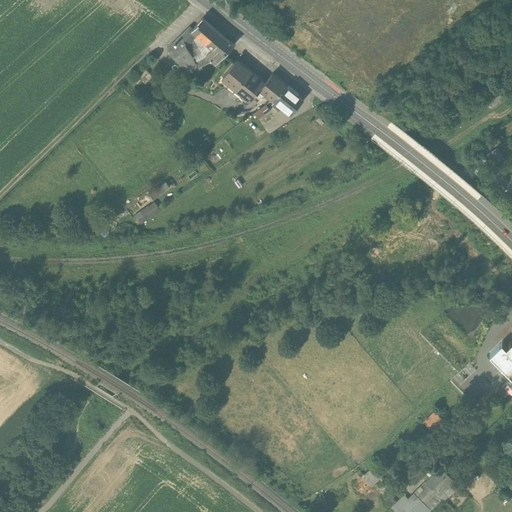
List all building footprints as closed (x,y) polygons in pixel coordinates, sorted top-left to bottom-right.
[(234,44),(203,17),(192,30),(198,35),(198,36),(213,49),(206,56),(207,57),(216,65),(234,44)] [(189,27),(167,49),(179,65),(201,55),(193,40),(198,35),(192,30),(189,27)] [(198,36),(198,35),(193,40),(201,55),(179,65),(183,71),(205,59),(207,57),(206,56),(213,49),(198,36)] [(183,71),(173,78),(180,87),(191,80),(188,76),(209,64),(205,59),(183,71)] [(237,60),(223,77),(237,88),(251,71),(237,60)] [(144,68),(133,80),(137,84),(148,72),(144,68)] [(265,82),(251,71),(237,88),(251,100),(253,98),(261,89),(266,82),(265,82)] [(287,85),(273,73),(265,82),(266,82),(261,89),(266,93),(274,100),(275,99),(287,85)] [(237,88),(223,77),(219,81),(233,93),(237,88)] [(287,85),(275,99),(292,112),(303,98),(287,85)] [(251,100),(237,88),(233,93),(247,105),(251,100)] [(261,89),(253,98),(258,103),(266,93),(261,89)] [(266,104),(254,113),(258,119),(270,110),(266,104)] [(136,213),(142,223),(164,211),(159,201),(136,213)] [(511,338),(506,344),(502,339),(490,351),(511,373),(511,338)] [(427,421),(437,430),(447,418),(437,409),(427,421)] [(375,485),(385,477),(375,466),(366,475),(375,485)] [(441,470),(410,496),(407,493),(399,500),(392,492),(386,497),(398,511),(399,511),(402,510),(403,511),(431,511),(462,485),(451,473),(447,477),(441,470)]
